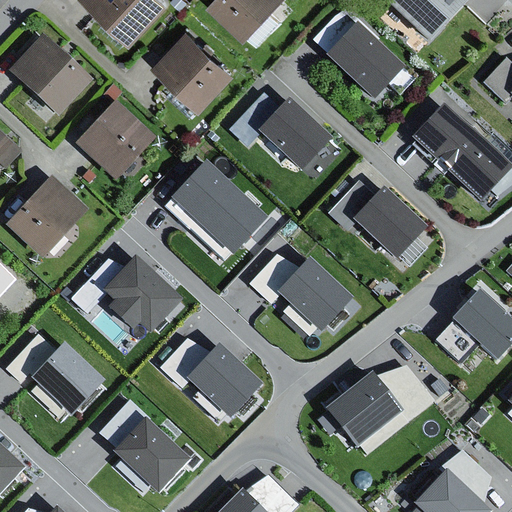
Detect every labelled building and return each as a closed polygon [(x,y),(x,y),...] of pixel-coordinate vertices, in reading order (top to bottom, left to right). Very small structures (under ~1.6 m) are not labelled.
[(163,0),(83,0),(132,45),(169,5),(163,0)] [(183,0),(173,0),(171,2),(181,11),(188,4),(183,0)] [(214,0),(209,6),(246,41),(249,38),(270,15),(284,0),(214,0)] [(458,0),(385,0),(384,2),(428,43),(463,4),(458,0)] [(311,43),(328,55),(355,27),(374,45),(378,41),(346,11),(333,19),(311,43)] [(280,24),(270,15),(249,38),(258,47),(280,24)] [(328,55),(325,58),(372,102),(402,71),(374,45),(355,27),(328,55)] [(189,33),(155,69),(200,112),(234,76),(189,33)] [(90,82),(41,38),(9,73),(57,117),(90,82)] [(510,98),(511,96),(511,65),(507,61),(484,86),(504,104),(510,98)] [(112,86),(103,96),(112,103),(120,94),(112,86)] [(256,133),(278,109),(261,93),(226,131),(243,147),(256,133)] [(278,109),(256,133),(301,174),(331,143),(286,101),(278,109)] [(152,141),(114,104),(75,144),(114,181),(152,141)] [(441,107),(411,140),(480,202),(489,192),(509,169),(441,107)] [(210,133),(206,137),(213,143),(217,139),(210,133)] [(0,135),(0,167),(4,171),(21,151),(9,141),(8,142),(0,135)] [(205,159),(167,199),(230,259),(268,219),(205,159)] [(511,167),(509,169),(489,192),(496,198),(511,185),(511,167)] [(88,171),(81,178),(88,185),(95,178),(88,171)] [(87,214),(51,179),(7,226),(43,261),(87,214)] [(351,222),(373,197),(357,182),(328,215),(345,229),(351,222)] [(373,197),(351,222),(394,261),(397,258),(415,239),(424,229),(380,190),(373,197)] [(426,249),(415,239),(397,258),(408,269),(426,249)] [(123,268),(102,292),(113,301),(105,311),(132,334),(137,328),(149,338),(181,302),(131,258),(123,268)] [(275,294),(298,270),(276,258),(248,287),(267,302),(275,294)] [(298,270),(275,294),(318,336),(352,302),(309,259),(298,270)] [(102,292),(123,268),(107,261),(69,302),(83,313),(102,292)] [(0,273),(0,293),(10,282),(0,273)] [(511,324),(477,292),(450,321),(479,347),(494,362),(511,342),(511,324)] [(479,347),(451,322),(433,342),(460,367),(479,347)] [(36,332),(0,373),(17,388),(53,347),(36,332)] [(182,379),(209,351),(186,340),(159,370),(176,386),(182,379)] [(209,351),(182,379),(227,422),(261,386),(216,343),(209,351)] [(62,350),(34,380),(70,413),(97,383),(62,350)] [(405,367),(372,379),(400,415),(407,424),(435,403),(405,367)] [(369,376),(325,411),(356,450),(400,415),(372,379),(369,376)] [(439,399),(445,405),(454,397),(448,391),(439,399)] [(480,410),(472,418),(480,425),(488,417),(480,410)] [(149,417),(118,452),(159,489),(190,455),(149,417)] [(0,450),(0,489),(19,468),(0,450)] [(444,472),(483,508),(491,479),(461,452),(439,468),(444,472)] [(444,472),(412,507),(415,509),(418,511),(486,511),(483,508),(444,472)] [(267,478),(241,496),(257,511),(292,511),(297,507),(267,478)] [(239,494),(220,511),(257,511),(241,496),(239,494)]
